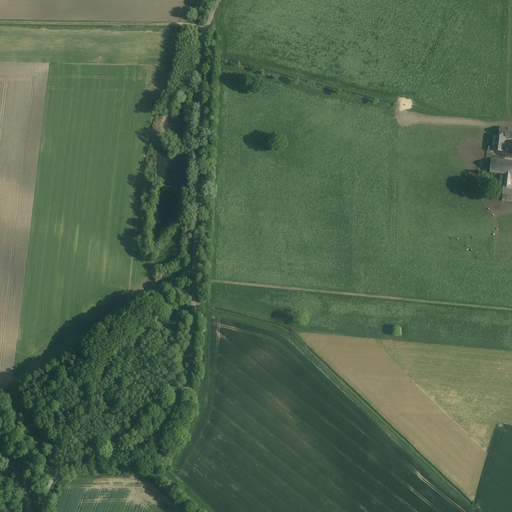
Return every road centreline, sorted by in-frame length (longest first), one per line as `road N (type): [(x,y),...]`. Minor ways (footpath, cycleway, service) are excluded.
road 1 (unclassified): [(42,511),(56,475),(148,438),(187,382),(204,34),(219,0)]
road 2 (track): [(206,29),(0,23)]
